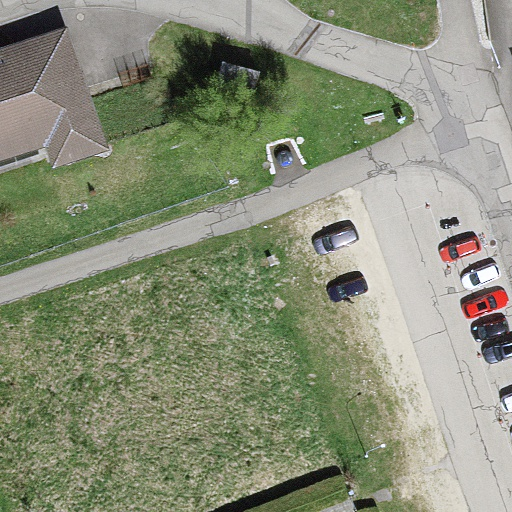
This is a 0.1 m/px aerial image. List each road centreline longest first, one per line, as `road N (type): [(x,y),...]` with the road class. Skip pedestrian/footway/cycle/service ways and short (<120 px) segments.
road 1 (residential): [(0,295),(476,132)]
road 2 (residential): [(467,105),(240,0)]
